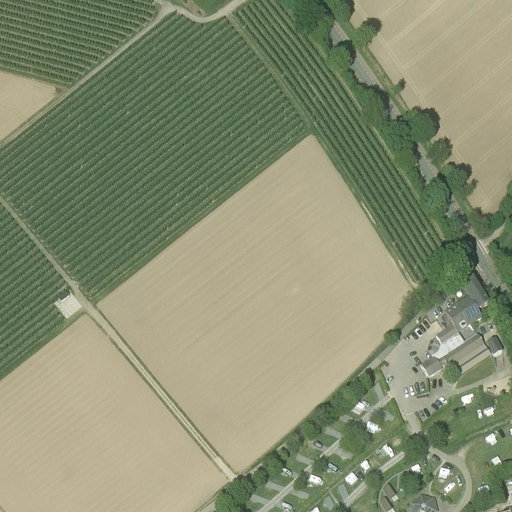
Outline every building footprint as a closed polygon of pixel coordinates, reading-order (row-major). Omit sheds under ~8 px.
[(460,285),(468,299),(469,300),(480,293),(472,280),(469,279),(460,285)] [(488,305),(480,293),(469,300),(468,299),(455,307),(468,327),(470,326),(481,319),(477,312),(488,305)] [(457,334),(468,327),(455,307),(444,315),(453,327),(457,334)] [(444,350),(460,339),(457,334),(453,327),(436,338),(444,350)] [(434,359),(420,368),(427,379),(440,370),(440,369),(445,366),(448,370),(483,346),(476,336),(464,345),(460,339),(444,350),(433,358),(434,359)] [(486,344),(493,357),(502,352),(495,340),(486,344)] [(389,407),(381,412),(386,419),(394,414),(389,407)] [(496,421),(505,417),(500,408),(491,412),(496,421)] [(384,446),(376,451),(381,458),(389,453),(384,446)] [(368,471),(376,466),(371,458),(363,463),(368,471)] [(450,486),(457,491),(462,483),(455,478),(450,486)] [(389,486),(384,489),(391,499),(396,495),(389,486)] [(309,499),(312,493),(306,489),(303,496),(309,499)] [(412,511),(434,511),(432,500),(420,497),(411,506),(412,511)] [(351,502),(356,509),(360,506),(356,499),(351,502)] [(386,499),(381,502),(386,511),(387,511),(392,509),(386,499)] [(316,507),(322,511),(324,511),(329,506),(322,500),(316,507)]
